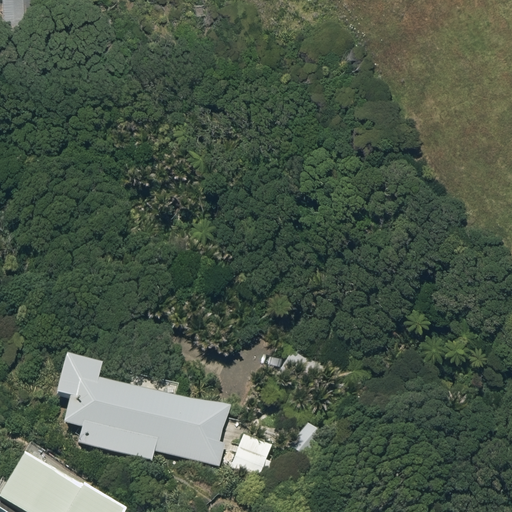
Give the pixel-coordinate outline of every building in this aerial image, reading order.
[(33,0),(3,0),(3,37),(33,37),(33,0)] [(332,372),(289,347),(271,377),(315,402),(332,372)] [(78,428),(74,445),(152,463),(155,452),(218,467),(223,446),(217,444),(224,412),(93,381),(96,368),(58,359),(50,394),(65,398),(59,424),(78,428)] [(322,436),(305,424),(286,451),(303,463),(322,436)] [(273,443),(244,433),(232,467),(267,479),(273,462),(267,460),(273,443)] [(0,485),(0,498),(5,502),(1,509),(5,511),(130,511),(89,488),(88,489),(30,454),(16,478),(7,473),(0,485)]
